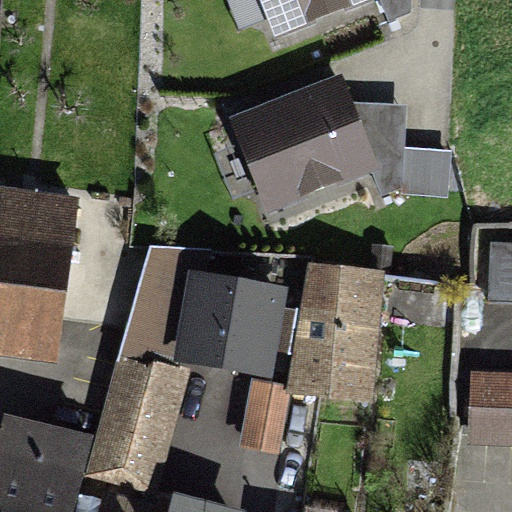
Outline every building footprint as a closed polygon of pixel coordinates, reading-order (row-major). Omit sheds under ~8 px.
[(259,0),(277,40),(367,0),(259,0)] [(350,58),(220,116),(263,213),(393,154),(350,58)] [(0,196),(0,353),(62,360),(78,204),(0,196)] [(511,248),(495,248),(493,292),(511,292),(511,248)] [(182,358),(202,268),(133,253),(90,451),(83,484),(151,499),(182,358)] [(299,288),(202,268),(182,358),(284,376),(299,288)] [(309,268),(296,387),(370,394),(382,276),(309,268)] [(511,384),(474,385),(475,445),(511,444),(511,384)] [(0,469),(0,511),(76,511),(83,484),(90,451),(11,429),(0,469)]
